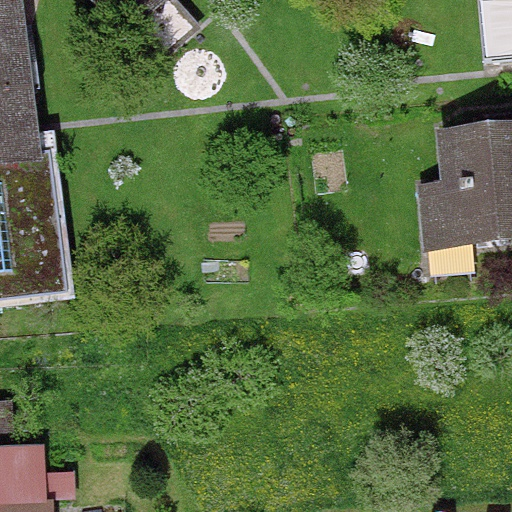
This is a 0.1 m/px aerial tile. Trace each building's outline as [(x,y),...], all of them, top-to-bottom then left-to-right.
[(10,0),(0,0),(0,165),(29,162),(10,0)] [(83,0),(113,37),(157,0),(83,0)] [(511,0),(471,0),(478,66),(511,63),(511,0)] [(511,136),(442,142),(446,193),(422,194),(426,246),(511,239),(511,136)] [(46,164),(0,169),(0,303),(62,296),(46,164)] [(42,451),(0,452),(0,508),(44,507),(42,451)]
